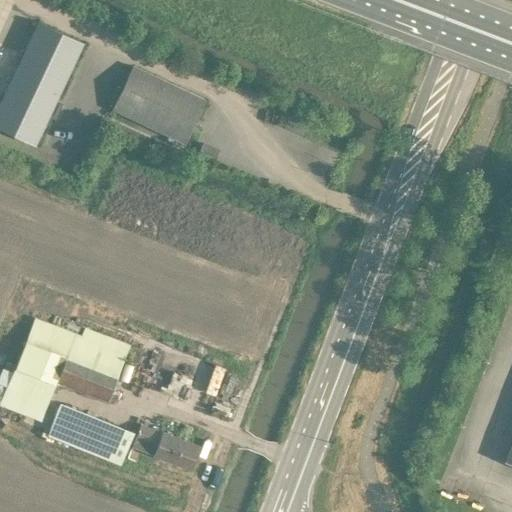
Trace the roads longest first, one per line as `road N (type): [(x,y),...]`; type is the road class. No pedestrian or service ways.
road 1 (tertiary): [(383,236),(281,511)]
road 2 (tertiary): [(383,236),(473,0)]
road 3 (trunk): [(511,43),(399,0)]
